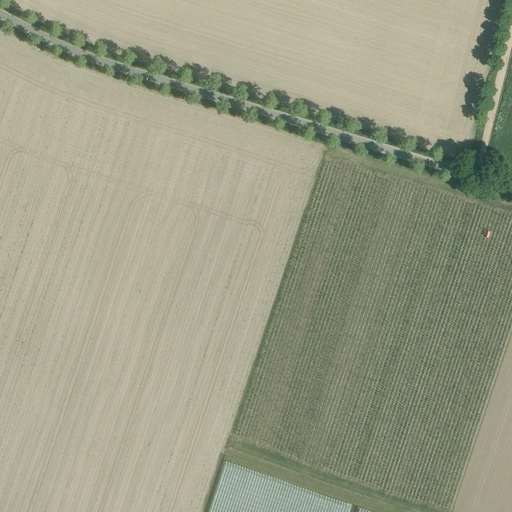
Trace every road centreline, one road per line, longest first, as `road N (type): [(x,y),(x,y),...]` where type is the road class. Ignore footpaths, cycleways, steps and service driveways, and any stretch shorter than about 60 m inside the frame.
road 1 (unclassified): [(0,13),(109,62),(480,175)]
road 2 (track): [(480,175),(511,42)]
